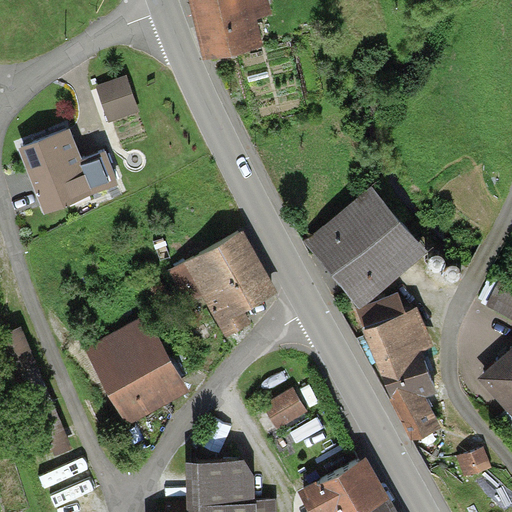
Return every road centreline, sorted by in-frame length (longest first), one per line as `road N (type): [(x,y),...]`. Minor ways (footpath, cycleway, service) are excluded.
road 1 (secondary): [(165,6),(315,308)]
road 2 (residential): [(0,199),(35,312),(118,496)]
road 3 (residential): [(511,460),(467,410),(447,362),(458,301),(511,195)]
road 4 (residential): [(315,308),(225,379),(139,484),(118,496)]
road 5 (secondary): [(315,308),(423,511)]
road 6 (residential): [(0,87),(165,6)]
